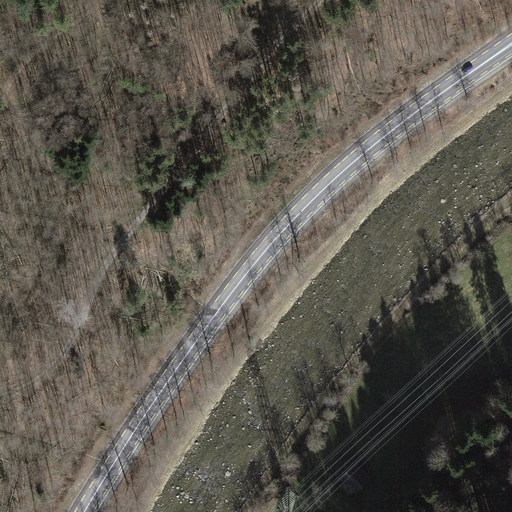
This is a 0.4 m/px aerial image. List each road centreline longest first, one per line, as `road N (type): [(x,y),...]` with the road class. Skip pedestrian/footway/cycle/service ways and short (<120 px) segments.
road 1 (primary): [(84,511),(191,347),(281,232),(385,135),(504,48)]
road 2 (track): [(283,24),(269,53),(109,256),(55,368),(0,399)]
road 3 (track): [(0,102),(34,54),(104,0)]
